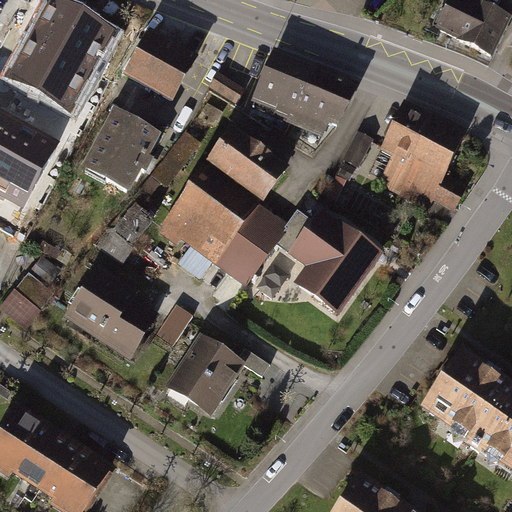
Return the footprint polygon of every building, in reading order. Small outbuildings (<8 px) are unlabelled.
[(493,62),(511,20),(511,17),(473,0),(451,0),(435,35),(493,62)] [(62,9),(18,88),(67,116),(111,36),(62,9)] [(198,64),(149,37),(124,81),(173,108),(198,64)] [(359,91),(278,56),(257,105),(280,115),(278,118),(291,124),(290,127),(324,142),(330,127),(341,131),(359,91)] [(244,92),(218,76),(210,90),(235,106),(244,92)] [(464,137),(406,107),(383,150),(394,156),(378,186),(428,211),(433,201),(454,212),(467,187),(444,176),(464,137)] [(0,195),(25,209),(60,145),(0,112),(0,195)] [(161,141),(114,115),(81,175),(128,201),(161,141)] [(289,174),(233,133),(160,235),(179,249),(182,247),(246,293),(279,248),(287,237),(284,235),(287,232),(285,231),(288,227),(264,209),(289,174)] [(186,134),(151,177),(167,190),(202,147),(186,134)] [(374,142),(358,134),(344,163),(360,170),(374,142)] [(102,246),(124,262),(158,217),(136,200),(102,246)] [(315,225),(298,213),(288,227),(285,231),(287,232),(284,235),(287,237),(279,248),(292,257),(290,260),(307,272),(296,290),(341,323),(387,260),(323,215),(315,225)] [(37,275),(50,285),(60,272),(47,262),(37,275)] [(163,313),(98,268),(63,319),(129,363),(163,313)] [(15,293),(41,313),(55,294),(29,274),(15,293)] [(193,318),(177,308),(158,338),(173,348),(193,318)] [(238,362),(201,337),(165,390),(211,421),(246,368),(238,362)] [(246,351),(238,362),(246,368),(263,379),(271,367),(246,351)] [(511,385),(463,353),(423,411),(511,471),(511,385)] [(90,511),(115,475),(22,414),(0,446),(0,475),(56,511),(90,511)] [(405,511),(361,482),(340,511),(405,511)]
